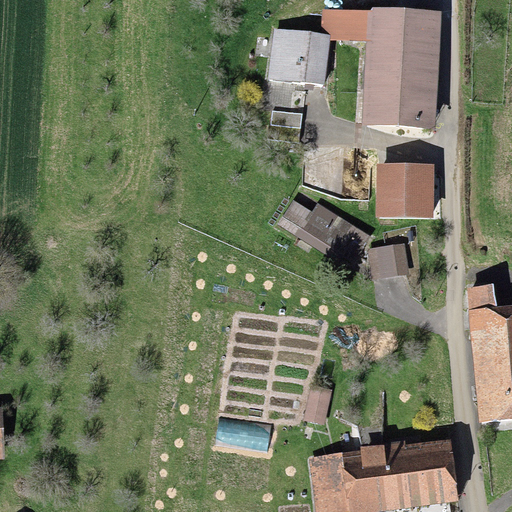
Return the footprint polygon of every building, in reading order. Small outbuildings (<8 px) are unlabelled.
[(437,15),(326,11),(325,37),(372,39),(369,121),(434,122),(437,15)] [(329,40),(276,33),(270,76),(323,83),(329,40)] [(422,169),(372,172),(375,225),(425,222),(422,169)] [(287,210),(278,225),(349,265),(361,245),(332,229),(329,234),(287,210)] [(405,243),(367,249),(372,280),(410,274),(405,243)] [(484,293),(464,294),(474,431),(511,428),(511,316),(486,319),(484,293)] [(451,439),(309,457),(315,511),(346,511),(349,511),(373,511),(459,501),(451,439)]
